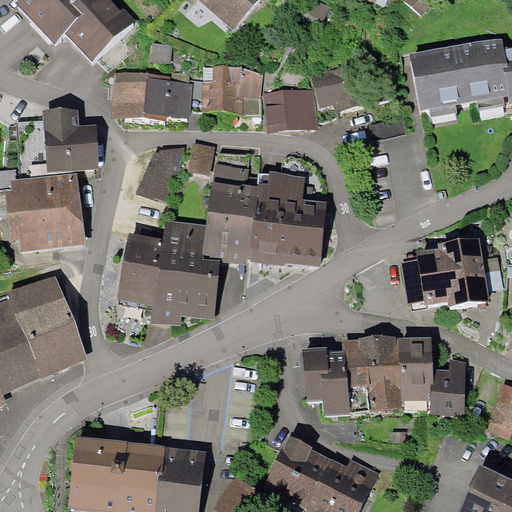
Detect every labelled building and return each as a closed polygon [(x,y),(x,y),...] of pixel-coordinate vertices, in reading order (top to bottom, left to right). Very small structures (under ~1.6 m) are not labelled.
[(17,0),(16,2),(35,24),(55,44),(66,34),(92,62),(136,21),(116,0),(17,0)] [(199,0),(233,30),(259,0),(199,0)] [(331,7),(315,0),(308,0),(303,13),(324,22),(331,7)] [(435,0),(403,0),(422,16),(435,0)] [(509,67),(506,49),(504,38),(410,54),(420,111),(509,96),(504,68),(509,67)] [(173,45),(153,43),(151,62),(171,64),(173,45)] [(359,62),(311,74),(320,108),(334,104),(336,113),(361,107),(394,99),(387,69),(362,75),(359,62)] [(202,100),(203,112),(243,114),(243,98),(260,98),(263,74),(243,67),(213,67),(213,81),(204,82),(202,82),(202,100)] [(213,81),(213,67),(204,67),(204,82),(213,81)] [(171,76),(115,72),(112,118),(167,122),(167,117),(190,118),(191,98),(192,83),(190,83),(189,82),(171,81),(170,81),(171,76)] [(190,74),(172,73),(171,81),(189,82),(190,74)] [(191,80),(190,83),(192,83),(191,98),(202,100),(202,82),(191,80)] [(314,89),(264,94),(268,134),(295,132),(318,130),(314,89)] [(78,108),(42,111),(43,121),(47,171),(99,167),(96,124),(79,125),(78,108)] [(47,171),(43,121),(17,123),(21,180),(48,177),(47,171)] [(215,147),(194,143),(188,171),(209,175),(215,147)] [(185,148),(155,152),(136,193),(168,204),(185,148)] [(249,168),(215,164),(207,226),(203,259),(220,261),(228,262),(247,264),(248,257),(251,257),(260,184),(258,183),(258,177),(248,176),(249,168)] [(16,170),(0,171),(0,190),(6,190),(13,189),(12,181),(17,180),(16,170)] [(251,257),(250,261),(282,265),(285,266),(286,262),(320,266),(328,202),(303,199),(306,176),(269,172),(269,174),(268,184),(260,184),(251,257)] [(17,180),(12,181),(13,189),(6,190),(12,241),(19,240),(20,252),(85,244),(80,210),(76,173),(48,177),(21,180),(17,180)] [(259,173),(258,177),(258,183),(260,184),(268,184),(269,174),(259,173)] [(207,226),(166,220),(163,238),(153,304),(150,323),(180,326),(181,316),(187,317),(213,320),(220,261),(203,259),(207,226)] [(163,238),(128,233),(118,299),(136,301),(153,304),(163,238)] [(418,260),(420,276),(483,266),(478,237),(438,243),(438,248),(429,249),(416,251),(418,260)] [(420,276),(418,260),(402,263),(408,302),(424,300),(420,276)] [(489,300),(483,266),(420,276),(424,300),(425,304),(438,302),(448,301),(449,306),(489,300)] [(89,359),(54,275),(8,294),(10,299),(0,303),(0,407),(7,404),(2,393),(41,378),(41,379),(89,359)] [(359,339),(345,340),(345,351),(347,387),(367,385),(368,410),(401,409),(401,400),(397,338),(396,338),(396,335),(359,337),(359,339)] [(431,337),(397,338),(401,400),(430,400),(430,415),(465,417),(465,362),(449,359),(449,370),(433,370),(431,337)] [(328,347),(302,349),(306,401),(323,400),(325,416),(350,415),(347,387),(345,351),(328,352),(328,347)] [(511,387),(504,384),(486,430),(510,439),(511,433),(511,387)] [(301,511),(304,511),(332,459),(312,449),(313,447),(289,434),(260,491),(301,511)] [(127,441),(76,436),(68,508),(103,511),(198,511),(205,451),(166,447),(166,446),(127,442),(127,441)] [(347,467),(332,459),(304,511),(359,511),(379,474),(351,460),(347,467)] [(511,511),(511,479),(480,465),(458,511),(511,511)] [(237,511),(254,489),(237,476),(213,508),(218,511),(237,511)]
